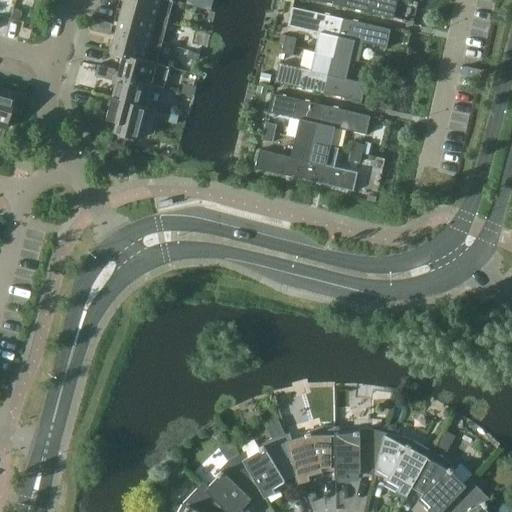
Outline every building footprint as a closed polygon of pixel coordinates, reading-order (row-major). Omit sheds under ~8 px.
[(173,1),(169,0),(125,0),(122,10),(167,22),(173,1)] [(397,0),(345,0),(344,6),(393,18),(397,0)] [(190,5),(189,12),(196,14),(197,7),(190,5)] [(333,56),(342,18),(293,7),(288,26),(320,33),(315,51),(333,56)] [(167,22),(122,10),(117,31),(152,40),(161,43),(167,22)] [(102,32),(105,21),(96,18),(93,30),(102,32)] [(391,29),(379,27),(342,18),(333,56),(351,60),(358,61),(363,43),(387,48),(391,29)] [(114,23),(105,21),(102,32),(111,35),(114,23)] [(21,27),(19,37),(28,39),(31,30),(21,27)] [(146,60),(152,40),(117,31),(111,53),(124,56),(124,55),(146,61),(146,60)] [(295,47),(297,38),(286,35),(284,44),(295,47)] [(293,56),(295,47),(284,44),(282,53),(293,56)] [(190,51),(188,59),(198,62),(200,54),(190,51)] [(325,93),(333,56),(315,51),(311,70),(280,63),(275,82),(325,93)] [(160,63),(146,60),(146,61),(124,55),(124,56),(119,76),(154,85),(160,63)] [(346,78),(351,60),(333,56),(325,93),(362,101),(366,83),(346,78)] [(382,67),(384,58),(373,56),(371,64),(382,67)] [(104,78),(107,66),(98,64),(95,75),(104,78)] [(380,76),(382,67),(371,64),(369,73),(380,76)] [(116,69),(107,66),(104,78),(112,80),(116,69)] [(262,73),(260,82),(270,84),(272,75),(262,73)] [(154,85),(119,76),(113,97),(148,106),(154,85)] [(184,83),(182,93),(193,96),(196,87),(184,83)] [(258,86),(257,92),(266,94),(268,88),(258,86)] [(2,88),(1,92),(0,94),(0,93),(0,127),(4,129),(9,112),(20,115),(26,95),(2,88)] [(300,119),(296,138),(313,142),(322,105),(273,93),(268,112),(300,119)] [(139,139),(148,106),(113,97),(107,119),(118,121),(115,132),(139,139)] [(171,104),(169,112),(177,114),(179,106),(171,104)] [(371,116),(322,105),(313,142),(331,146),(335,127),(367,135),(371,116)] [(170,113),(168,121),(177,124),(179,116),(170,113)] [(275,133),(277,124),(266,122),(264,131),(275,133)] [(273,142),(275,133),(264,131),(262,140),(273,142)] [(305,180),(313,142),(296,138),(291,157),(260,149),(256,168),(305,180)] [(339,148),(331,146),(313,142),(305,180),(354,191),(358,172),(335,167),(339,148)] [(354,142),(352,151),(362,153),(364,145),(354,142)] [(362,153),(352,151),(350,160),(360,162),(362,153)] [(218,423),(209,429),(216,438),(224,432),(218,423)] [(388,423),(386,432),(394,434),(396,425),(388,423)] [(325,470),(335,470),(336,470),(335,428),(327,428),(314,432),(311,433),(312,435),(292,441),(290,434),(286,435),(298,476),(297,476),(299,483),(315,478),(315,479),(316,479),(314,474),(325,470)] [(363,472),(374,475),(385,434),(377,432),(363,432),(363,433),(360,433),(360,435),(340,435),(339,428),(335,428),(336,470),(335,470),(335,477),(351,477),(351,478),(352,478),(352,472),(363,472)] [(445,430),(434,450),(445,456),(456,436),(445,430)] [(410,489),(431,452),(428,450),(424,457),(406,447),(407,445),(404,443),(405,442),(392,436),(385,434),(374,475),(385,478),(394,483),(392,488),(393,488),(407,495),(411,489),(410,489)] [(287,479),(297,476),(298,476),(286,435),(278,437),(267,444),(267,445),(264,446),(265,448),(247,459),(244,452),(241,454),(263,491),(262,492),(266,498),(279,489),(280,490),(281,489),(278,485),(287,479)] [(440,511),(470,481),(468,479),(463,484),(449,470),(450,469),(447,466),(448,466),(438,456),(431,452),(410,489),(411,489),(420,494),(427,502),(423,506),(424,507),(425,506),(430,511),(440,511)] [(253,497),(262,492),(263,491),(241,454),(233,459),(224,468),(224,469),(222,471),(223,473),(209,487),(204,482),(201,485),(229,511),(244,511),(248,509),(249,509),(250,509),(246,505),(253,497)] [(179,465),(174,471),(180,476),(185,469),(179,465)] [(488,511),(483,504),(485,503),(483,500),(484,499),(477,487),(470,481),(440,511),(488,511)] [(229,511),(201,485),(182,503),(177,511),(229,511)]
